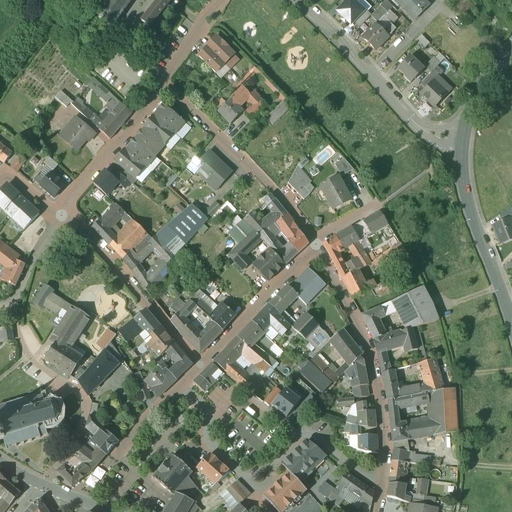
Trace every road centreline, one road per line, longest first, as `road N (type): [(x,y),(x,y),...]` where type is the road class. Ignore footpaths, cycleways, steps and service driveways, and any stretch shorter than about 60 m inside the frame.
road 1 (residential): [(382,481),(305,432),(262,484),(247,482),(206,442),(208,418),(181,388)]
road 2 (residential): [(314,245),(369,356),(384,429),(382,481)]
road 3 (residential): [(165,79),(272,187),(314,245)]
road 4 (residential): [(14,308),(28,358),(78,394),(84,408),(78,441),(37,486)]
road 5 (residential): [(299,0),(422,132),(461,143)]
road 6 (residential): [(61,214),(76,221),(201,369)]
road 7 (secondary): [(511,325),(464,193),(461,143)]
road 8 (residential): [(61,214),(165,79)]
road 9 (residential): [(201,369),(314,245)]
road 10 (residential): [(74,502),(181,388)]
